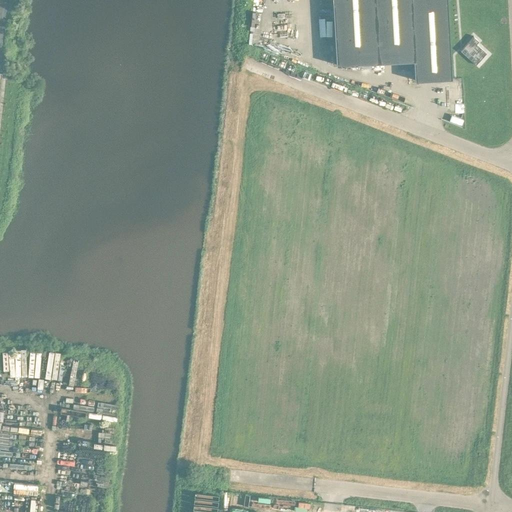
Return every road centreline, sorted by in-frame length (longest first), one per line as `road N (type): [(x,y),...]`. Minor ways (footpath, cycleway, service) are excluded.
road 1 (unclassified): [(198,476),(491,508)]
road 2 (unclassified): [(247,66),(511,168)]
road 3 (unclassified): [(511,328),(491,508)]
